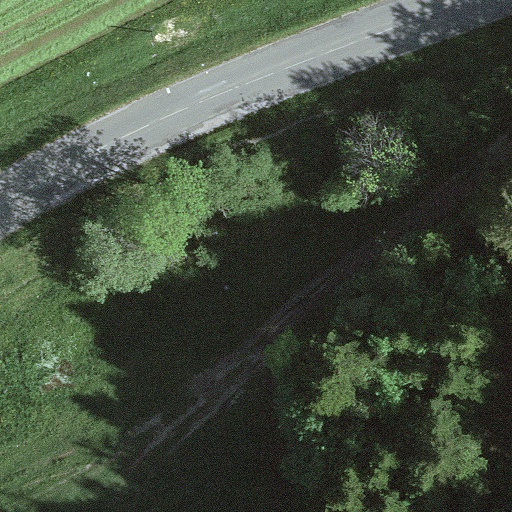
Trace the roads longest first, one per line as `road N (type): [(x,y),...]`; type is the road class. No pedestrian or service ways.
road 1 (track): [(70,511),(511,127)]
road 2 (tertiary): [(473,0),(213,97),(0,203)]
